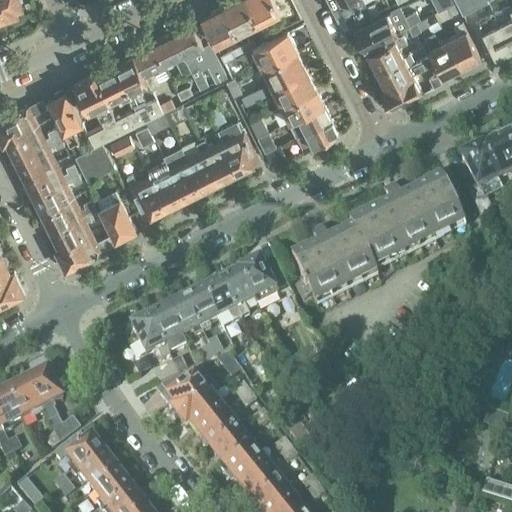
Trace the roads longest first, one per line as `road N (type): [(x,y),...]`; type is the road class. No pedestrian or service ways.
road 1 (residential): [(60,310),(383,148)]
road 2 (residential): [(60,310),(119,407),(206,511)]
road 3 (residential): [(383,148),(309,0)]
road 4 (residential): [(383,148),(511,84)]
road 5 (residential): [(0,186),(60,310)]
